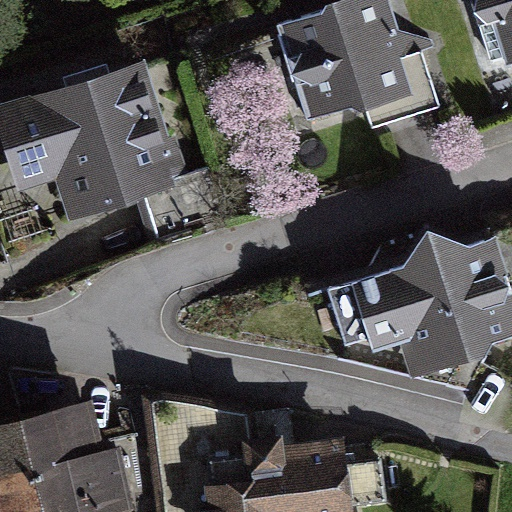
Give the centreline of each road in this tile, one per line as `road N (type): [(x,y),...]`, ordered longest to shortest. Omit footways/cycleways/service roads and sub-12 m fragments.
road 1 (residential): [(86,358),(154,283),(511,171)]
road 2 (residential): [(86,358),(307,401)]
road 3 (track): [(307,401),(511,459)]
